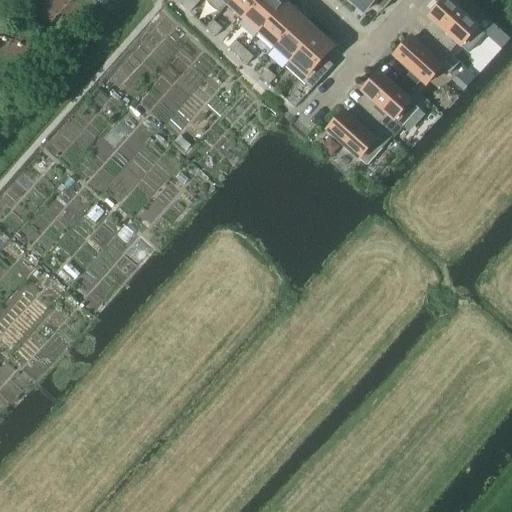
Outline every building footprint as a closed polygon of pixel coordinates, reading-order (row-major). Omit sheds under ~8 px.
[(203,0),(219,15),(227,6),(226,5),(230,0),(203,0)] [(230,0),(226,5),(227,6),(242,19),(259,0),(230,0)] [(279,0),(259,0),(242,19),(258,34),(285,5),(279,0)] [(383,11),(393,0),(347,0),(357,8),(359,5),(366,12),(374,3),(383,11)] [(438,26),(429,37),(449,55),(458,44),(468,54),(485,36),(474,26),(483,16),(465,0),(461,0),(454,8),(446,1),(430,19),(438,26)] [(292,17),(295,14),(285,5),(258,34),(274,48),(298,22),(292,17)] [(215,38),(222,30),(213,22),(206,29),(215,38)] [(307,24),(304,27),(298,22),(274,48),(290,62),(290,63),(317,34),(307,24)] [(324,45),(326,42),(317,34),(290,63),(290,62),(285,68),(311,91),(332,68),(322,60),(330,51),(324,45)] [(449,55),(429,37),(419,47),(411,39),(394,58),(411,73),(403,81),(413,90),(421,82),(426,86),(441,69),(449,75),(459,64),(449,55)] [(237,57),(244,50),(235,42),(228,50),(237,57)] [(246,66),(253,59),(244,50),(237,57),(246,66)] [(269,86),(275,79),(266,70),(260,78),(269,86)] [(418,110),(406,99),(413,90),(403,81),(396,90),(379,75),(363,93),(371,101),(362,111),(382,129),(391,119),(401,128),(418,110)] [(392,138),(382,129),(362,111),(352,121),(344,114),(327,132),(366,167),(392,138)]
